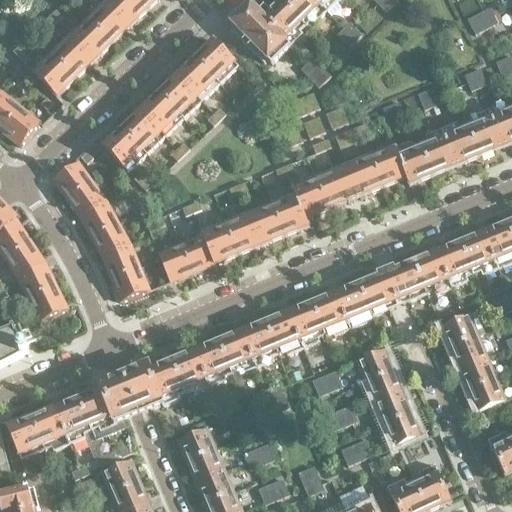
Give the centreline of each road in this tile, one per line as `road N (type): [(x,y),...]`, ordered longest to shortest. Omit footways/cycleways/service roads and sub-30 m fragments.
road 1 (residential): [(111,361),(511,186)]
road 2 (residential): [(18,183),(209,0)]
road 3 (residential): [(111,361),(85,286),(18,183)]
road 4 (unclassified): [(490,511),(413,341)]
road 5 (residential): [(179,511),(124,374),(111,361)]
